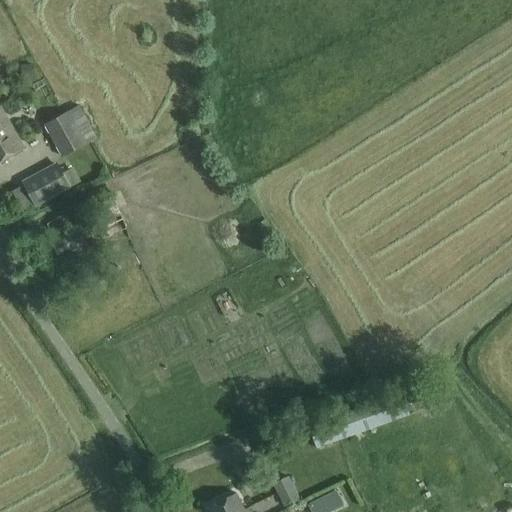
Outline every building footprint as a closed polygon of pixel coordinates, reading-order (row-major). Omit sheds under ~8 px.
[(0,160),(23,147),(0,106),(0,160)] [(86,143),(69,111),(44,124),(61,156),(86,143)] [(35,205),(70,187),(59,166),(24,184),(35,205)] [(107,238),(127,229),(111,195),(91,204),(107,238)] [(103,265),(91,244),(101,238),(91,217),(38,245),(50,267),(75,253),(87,274),(103,265)] [(309,427),(312,434),(317,448),(408,415),(400,393),(309,427)] [(288,475),(273,483),(284,506),(300,499),(288,475)] [(312,511),(324,511),(341,504),(335,490),(308,504),(312,511)] [(249,511),(247,507),(244,509),(235,492),(206,507),(208,511),(249,511)]
